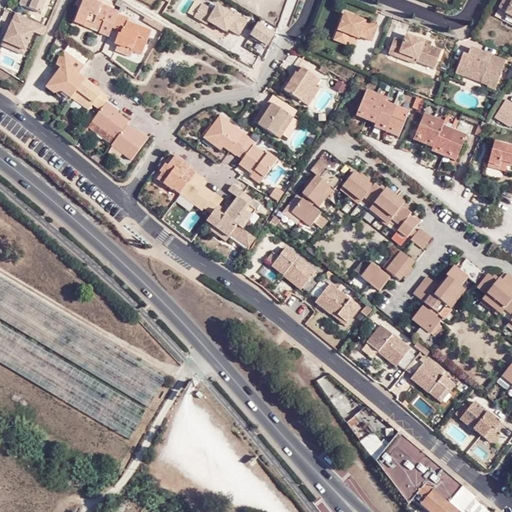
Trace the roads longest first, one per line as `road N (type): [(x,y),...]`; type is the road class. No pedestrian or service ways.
road 1 (primary): [(0,157),(171,311),(331,487)]
road 2 (unclassified): [(125,199),(273,308),(488,492)]
road 3 (residential): [(125,199),(185,109),(256,90),(284,45)]
road 4 (residential): [(511,244),(368,137)]
road 5 (unknown): [(231,181),(90,73)]
road 6 (unclassified): [(0,103),(125,199)]
